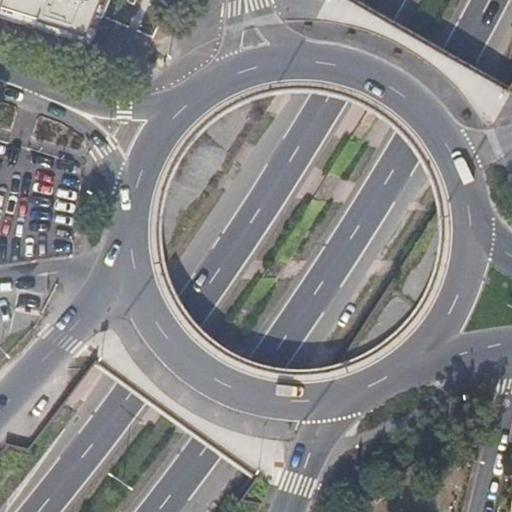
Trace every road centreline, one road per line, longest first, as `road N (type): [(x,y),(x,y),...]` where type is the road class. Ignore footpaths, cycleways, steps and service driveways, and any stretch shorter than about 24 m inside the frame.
road 1 (trunk): [(386,0),(193,311),(40,511)]
road 2 (trunk): [(158,511),(343,252),(490,0)]
road 3 (primary): [(133,257),(149,305),(198,363),(267,394),(346,392)]
road 4 (trunk): [(133,257),(0,408)]
road 5 (primary): [(457,152),(425,106),(396,82),(344,59),(307,54)]
road 6 (residential): [(500,344),(508,371),(477,511)]
road 7 (primary): [(405,363),(439,329),(462,288),(474,218)]
road 8 (secondary): [(41,95),(88,129),(130,211)]
road 9 (secondary): [(178,106),(126,112),(41,95)]
road 10 (primary): [(286,511),(318,430),(346,392)]
